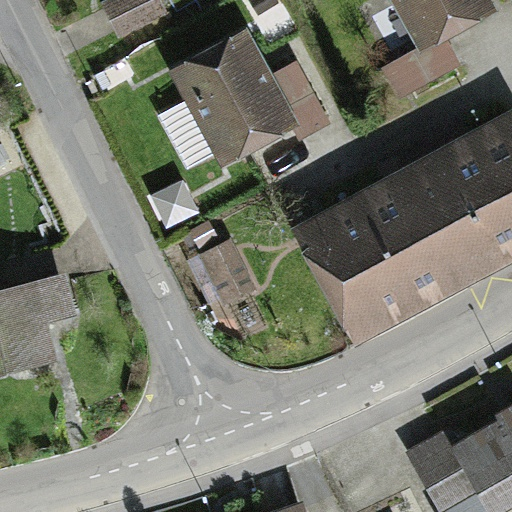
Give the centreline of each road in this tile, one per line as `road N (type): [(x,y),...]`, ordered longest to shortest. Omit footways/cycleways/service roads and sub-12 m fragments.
road 1 (residential): [(220,444),(1,0)]
road 2 (unclassified): [(511,297),(220,444)]
road 3 (unclassified): [(220,444),(0,507)]
road 4 (residential): [(310,186),(511,82)]
